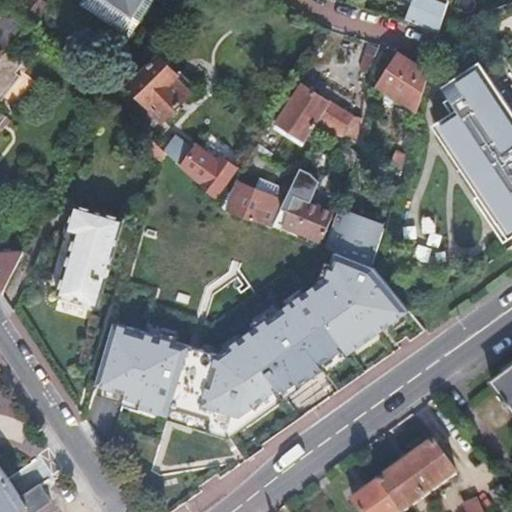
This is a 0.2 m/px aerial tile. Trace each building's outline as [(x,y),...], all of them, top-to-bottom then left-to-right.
[(144,0),(131,17),(108,0),(84,0),(131,35),(155,0),(144,0)] [(108,0),(131,17),(144,0),(108,0)] [(450,0),(416,0),(411,15),(426,21),(423,28),(439,34),(450,3),(450,0)] [(30,23),(10,3),(0,13),(0,59),(4,55),(8,51),(29,24),(30,23)] [(426,21),(411,15),(408,22),(423,28),(426,21)] [(23,63),(8,51),(4,55),(0,59),(0,124),(5,118),(0,113),(0,101),(20,77),(15,73),(23,63)] [(375,87),(416,111),(427,72),(392,53),(375,87)] [(175,77),(180,72),(161,55),(133,85),(165,117),(190,92),(175,77)] [(480,61),(456,77),(460,84),(479,72),(482,77),(488,73),(480,61)] [(195,87),(180,72),(175,77),(190,92),(195,87)] [(511,110),(500,91),(494,95),(482,77),(479,72),(460,84),(456,77),(442,87),(457,110),(462,117),(438,132),(480,196),(509,239),(511,237),(511,110)] [(500,91),(488,73),(482,77),(494,95),(500,91)] [(303,84),(279,123),(305,139),(312,124),(319,127),(321,128),(325,120),(335,125),(338,121),(344,124),(351,112),(303,84)] [(462,117),(457,110),(433,125),(438,132),(462,117)] [(166,151),(155,141),(144,153),(161,168),(166,151)] [(176,143),(167,152),(179,163),(188,152),(176,143)] [(350,169),(356,152),(344,146),(339,162),(343,166),(350,169)] [(392,149),(386,169),(399,173),(404,153),(392,149)] [(188,152),(179,163),(221,193),(236,169),(226,162),(223,165),(199,151),(196,156),(188,152)] [(309,174),(298,170),(271,228),(282,232),(282,229),(297,235),(322,244),(333,213),(308,203),(316,181),(309,174)] [(238,181),(223,205),(230,211),(266,226),(282,194),(276,191),(273,198),(256,189),(238,181)] [(259,182),(256,189),(273,198),(276,191),(259,182)] [(509,239),(480,196),(475,199),(505,243),(509,239)] [(75,235),(56,296),(95,308),(123,219),(73,204),(65,232),(75,235)] [(346,210),(344,215),(374,227),(376,222),(346,210)] [(344,215),(336,212),(324,249),(336,254),(370,268),(381,230),(374,227),(344,215)] [(0,254),(0,293),(17,261),(21,254),(0,254)] [(217,356),(115,322),(95,387),(125,396),(122,406),(230,440),(410,314),(370,268),(336,254),(328,278),(217,356)] [(511,372),(492,386),(511,416),(511,372)] [(461,459),(406,498),(415,511),(454,511),(484,492),(461,459)] [(0,467),(0,511),(18,511),(24,509),(26,511),(34,511),(50,502),(38,484),(19,496),(0,467)] [(415,511),(406,498),(386,511),(415,511)]
